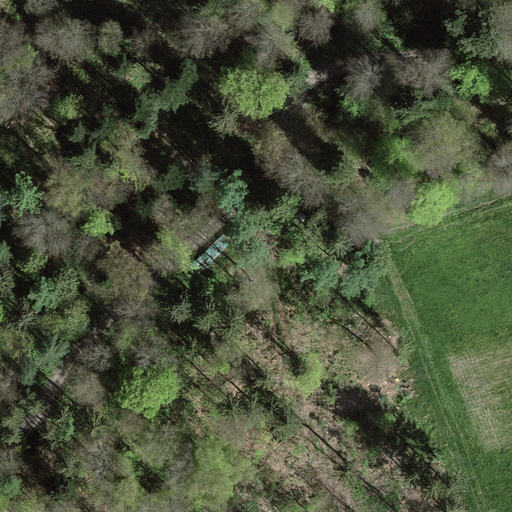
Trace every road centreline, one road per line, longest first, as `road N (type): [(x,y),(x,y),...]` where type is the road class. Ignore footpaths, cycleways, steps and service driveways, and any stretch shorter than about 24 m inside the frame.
road 1 (track): [(0,458),(81,355),(209,237),(279,146),(329,100),(511,43)]
road 2 (track): [(247,190),(404,259)]
